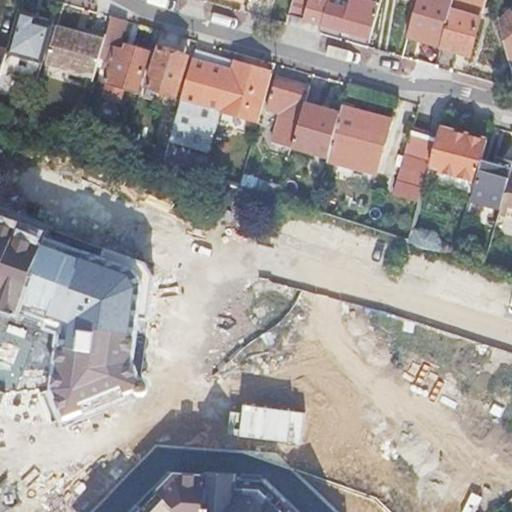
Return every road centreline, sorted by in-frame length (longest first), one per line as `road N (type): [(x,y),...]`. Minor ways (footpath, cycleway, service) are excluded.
road 1 (residential): [(121,0),(401,85),(451,86),(511,106)]
road 2 (residential): [(264,255),(511,335)]
road 3 (residential): [(171,392),(47,475)]
